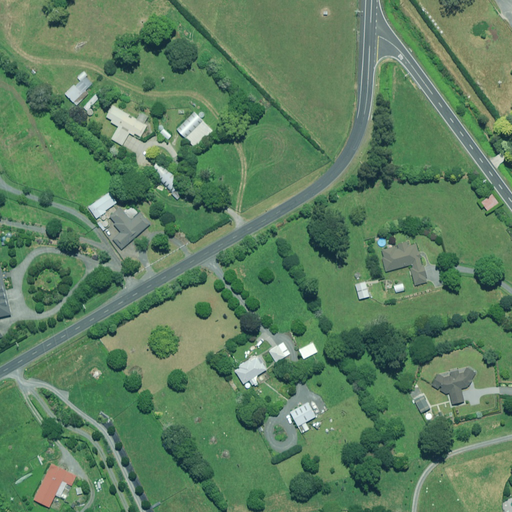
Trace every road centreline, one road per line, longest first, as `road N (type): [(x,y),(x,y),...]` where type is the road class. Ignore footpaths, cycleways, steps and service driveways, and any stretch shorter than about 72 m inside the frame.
road 1 (tertiary): [(370,30),(362,122),(332,175),(0,372)]
road 2 (primary): [(370,30),(413,67),(511,201)]
